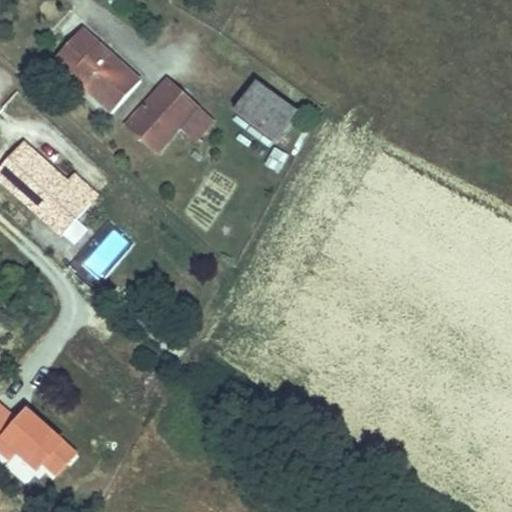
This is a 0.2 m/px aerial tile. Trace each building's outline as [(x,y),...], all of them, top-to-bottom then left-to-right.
[(51,71),(64,83),(95,51),(82,38),(51,71)] [(95,51),(64,83),(107,126),(137,94),(95,51)] [(273,153),(298,125),(260,91),(235,119),(273,153)] [(163,93),(120,139),(147,167),(190,123),(163,93)] [(58,241),(86,209),(59,183),(21,147),(2,169),(13,180),(5,190),(58,241)] [(13,180),(2,169),(0,171),(0,185),(5,190),(13,180)] [(65,176),(59,183),(86,209),(92,201),(65,176)] [(102,276),(126,241),(111,231),(87,266),(102,276)]
